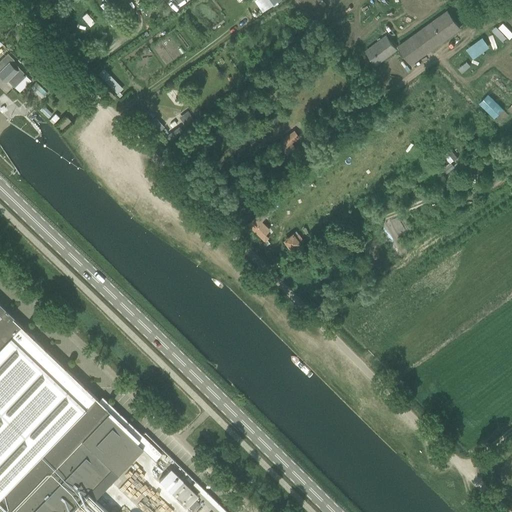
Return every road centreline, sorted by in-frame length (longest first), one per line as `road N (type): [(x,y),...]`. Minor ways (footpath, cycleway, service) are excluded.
road 1 (unclassified): [(462,469),(0,4)]
road 2 (primary): [(332,511),(0,191)]
road 3 (unclassified): [(252,511),(0,268)]
